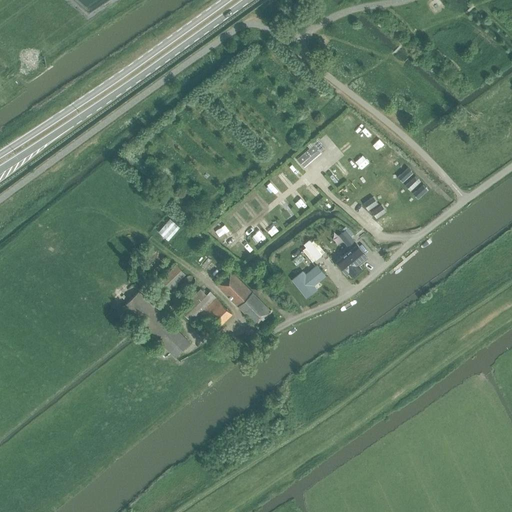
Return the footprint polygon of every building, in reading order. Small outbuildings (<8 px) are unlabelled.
[(317,138),(312,142),(320,151),(325,147),(317,138)] [(314,145),(297,159),(301,164),(318,149),(314,145)] [(405,169),(401,173),(406,179),(410,175),(405,169)] [(413,177),(408,182),(413,187),(418,183),(413,177)] [(420,185),(416,189),(421,195),(426,191),(420,185)] [(370,199),(363,203),(368,210),(374,206),(370,199)] [(378,206),(372,211),(376,218),(383,213),(378,206)] [(170,218),(158,231),(168,240),(180,227),(170,218)] [(341,233),(338,235),(347,246),(355,240),(346,229),(341,233)] [(315,239),(311,242),(321,255),(325,252),(315,239)] [(357,244),(337,261),(347,274),(348,273),(351,275),(361,267),(359,264),(367,257),(357,244)] [(307,246),(302,249),(312,262),(317,258),(307,246)] [(301,254),(292,260),(296,265),(304,258),(301,254)] [(170,289),(185,275),(176,265),(161,280),(170,289)] [(302,271),(292,279),(306,297),(316,289),(313,285),(325,275),(317,265),(305,275),(302,271)] [(256,326),(270,312),(230,271),(216,284),(256,326)] [(258,296),(265,289),(254,278),(248,284),(251,287),(250,288),(258,296)] [(216,330),(232,314),(210,291),(206,295),(200,289),(179,310),(191,323),(200,314),(216,330)] [(175,358),(190,344),(138,292),(124,306),(175,358)]
